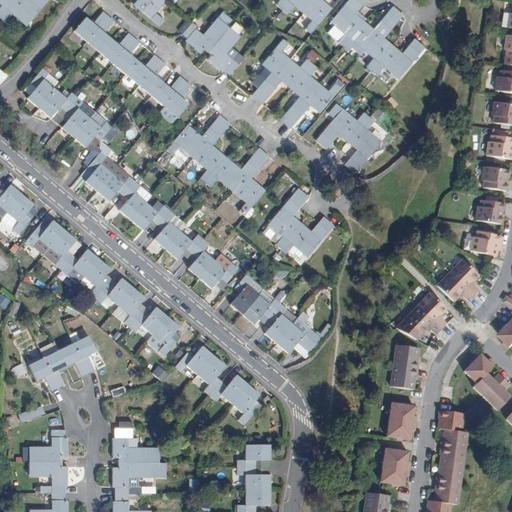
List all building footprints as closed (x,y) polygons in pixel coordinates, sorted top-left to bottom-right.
[(0,7),(0,14),(2,16),(15,0),(0,0),(4,4),(0,7)] [(15,0),(2,16),(8,21),(14,13),(28,24),(48,0),(15,0)] [(136,0),(134,3),(166,30),(170,25),(164,19),(171,10),(163,3),(159,0),(136,0)] [(279,0),(276,4),(282,9),(289,0),(279,0)] [(289,0),(282,9),(287,13),(294,5),(303,12),(312,0),(289,0)] [(312,0),(303,12),(312,20),(305,29),(311,34),(332,9),(323,0),(312,0)] [(342,46),(365,21),(355,13),(357,11),(365,0),(348,0),(330,21),(345,33),(338,42),(342,46)] [(398,11),(393,6),(373,29),(365,21),(342,46),(348,51),(356,43),(364,50),(398,11)] [(367,18),(357,11),(355,13),(365,21),(367,18)] [(385,38),(404,16),(398,11),(364,50),(373,58),(367,67),(372,71),(393,45),(385,38)] [(103,12),(101,12),(91,23),(84,18),(73,31),(87,43),(108,17),(103,12)] [(509,29),(511,29),(511,15),(504,14),(502,28),(509,29)] [(99,54),(111,40),(104,34),(114,23),(114,22),(108,17),(87,43),(99,54)] [(208,52),(228,27),(218,17),(203,34),(190,24),(181,34),(186,39),(185,41),(200,53),(204,49),(208,52)] [(224,71),(229,75),(238,65),(244,58),(231,46),(240,36),(228,27),(208,52),(211,55),(207,60),(222,73),(224,71)] [(112,64),(134,38),(129,34),(128,34),(118,46),(111,40),(99,54),(112,64)] [(125,75),(137,62),(129,55),(139,44),(139,43),(134,38),(112,64),(125,75)] [(257,99),(290,59),(281,52),(288,44),(282,38),(261,64),(270,72),(260,84),(251,95),(257,99)] [(425,47),(420,43),(415,38),(402,53),(393,45),(372,71),(377,76),(385,67),(398,79),(415,59),(425,47)] [(138,86),(160,60),(154,56),(153,56),(144,68),(137,62),(125,75),(138,86)] [(291,89),(312,63),(306,58),(299,67),(290,59),(257,99),(262,104),(281,81),(291,89)] [(151,97),(162,83),(155,77),(165,66),(165,65),(160,60),(138,86),(151,97)] [(286,124),(319,83),(311,76),(318,68),(312,63),(291,89),(300,96),(281,119),(286,124)] [(270,72),(261,64),(256,70),(261,74),(256,80),(260,84),(270,72)] [(28,97),(40,108),(61,82),(44,67),(32,82),(37,86),(31,94),(28,97)] [(511,94),(511,73),(501,72),(500,79),(498,79),(496,92),(511,94)] [(151,97),(164,108),(185,82),(179,77),(178,77),(169,89),(162,83),(151,97)] [(286,124),(291,127),(309,104),(320,113),(341,87),(336,83),(333,84),(328,79),(322,85),(319,83),(286,124)] [(32,82),(26,90),(31,94),(37,86),(32,82)] [(61,107),(67,111),(79,97),(61,82),(40,108),(52,117),(61,107)] [(180,99),(190,87),(190,86),(185,82),(164,108),(176,118),(187,105),(180,99)] [(75,137),(96,111),(79,97),(67,111),(71,115),(63,127),(75,137)] [(511,105),(492,103),(490,117),(492,117),(491,124),(511,126),(511,105)] [(348,143),(369,117),(364,113),(357,121),(342,109),(337,104),(328,114),(333,119),(316,140),(327,149),(338,135),(348,143)] [(61,107),(52,117),(52,118),(57,122),(67,111),(61,107)] [(67,111),(57,122),(63,127),(71,115),(67,111)] [(75,137),(86,146),(90,141),(95,135),(101,140),(114,126),(96,111),(75,137)] [(187,112),(182,118),(186,120),(191,115),(187,112)] [(192,158),(225,119),(220,115),(218,116),(201,136),(187,124),(166,150),(171,154),(175,149),(178,146),(192,158)] [(374,122),(369,117),(348,143),(356,150),(344,164),(355,173),(381,142),(367,130),(374,122)] [(205,183),(226,157),(212,145),(230,125),(230,123),(225,119),(192,158),(205,170),(199,178),(205,183)] [(95,135),(90,141),(96,146),(101,140),(95,135)] [(511,146),(511,139),(490,137),(488,143),(486,143),(484,156),(511,161),(511,159),(511,152),(511,153),(511,147),(511,146)] [(189,161),(192,158),(178,146),(175,149),(176,152),(186,161),(189,161)] [(218,180),(231,191),(264,153),(258,148),(257,149),(240,169),(226,157),(205,183),(210,188),(218,180)] [(91,163),(101,152),(100,151),(90,162),(91,163)] [(101,152),(91,163),(89,166),(94,171),(86,180),(85,182),(96,192),(112,173),(101,163),(107,157),(101,152)] [(251,178),(268,158),(269,157),(264,153),(231,191),(246,203),(239,212),(244,217),(266,191),(251,178)] [(94,171),(89,166),(81,175),(86,180),(94,171)] [(503,191),(506,192),(507,185),(505,185),(506,179),(508,179),(509,172),(484,168),(482,181),(484,182),(483,188),(503,191)] [(123,182),(112,173),(96,192),(108,201),(117,190),(123,195),(135,181),(128,175),(123,182)] [(152,195),(135,181),(123,195),(128,200),(119,210),(131,220),(146,201),(152,195)] [(0,218),(5,213),(21,195),(9,185),(5,190),(0,196),(0,195),(0,218)] [(281,249),(301,224),(292,216),(308,197),(298,188),(268,224),(282,236),(275,244),(281,249)] [(33,206),(21,195),(5,213),(16,223),(10,230),(16,234),(28,221),(23,216),(29,209),(33,206)] [(158,211),(146,201),(131,220),(143,230),(151,219),(157,224),(169,209),(164,205),(158,211)] [(503,212),(504,205),(501,204),(481,201),(480,208),(478,208),(476,221),(502,225),(503,218),(501,217),(501,212),(503,212)] [(29,209),(23,216),(28,221),(34,214),(29,209)] [(186,224),(169,209),(157,224),(163,229),(153,239),(166,250),(181,230),(186,224)] [(16,223),(5,213),(0,218),(0,220),(10,230),(16,223)] [(311,232),(301,224),(281,249),(286,253),(293,245),(307,257),(333,225),(323,216),(311,232)] [(151,219),(147,225),(152,229),(157,224),(151,219)] [(37,227),(42,231),(48,224),(43,220),(37,227)] [(48,249),(63,231),(51,221),(48,224),(42,231),(37,227),(25,241),(30,245),(37,239),(48,249)] [(163,229),(157,224),(152,229),(158,234),(163,229)] [(193,240),(181,230),(166,250),(177,259),(182,253),(186,248),(192,253),(204,239),(198,234),(193,240)] [(60,270),(71,256),(66,252),(72,244),(75,241),(63,231),(48,249),(42,256),(60,270)] [(498,244),(500,237),(475,231),(474,238),(472,238),(471,238),(464,237),(461,250),(468,251),(495,258),(497,250),(495,250),(497,243),(498,244)] [(503,242),(504,238),(500,237),(498,244),(497,243),(495,250),(497,250),(500,251),(501,245),(503,245),(503,242)] [(42,256),(48,249),(37,239),(30,245),(42,256)] [(209,243),(204,239),(192,253),(197,258),(193,263),(188,269),(200,278),(216,260),(204,250),(209,243)] [(66,252),(71,256),(78,248),(72,244),(66,252)] [(192,253),(186,248),(182,253),(187,258),(192,253)] [(71,256),(60,270),(65,274),(71,268),(83,278),(98,260),(86,250),(77,260),(71,256)] [(192,253),(187,258),(193,263),(197,258),(192,253)] [(221,253),(216,260),(200,278),(211,288),(221,277),(227,282),(238,268),(221,253)] [(98,260),(83,278),(77,285),(94,299),(106,285),(101,280),(105,275),(110,270),(98,260)] [(450,274),(473,296),(479,290),(472,284),(479,275),(463,261),(450,274)] [(242,314),(258,295),(246,285),(252,279),(245,274),(233,288),(239,293),(230,304),(242,314)] [(468,302),(473,296),(450,274),(437,287),(453,302),(460,295),(468,302)] [(110,279),(105,275),(101,280),(106,285),(110,279)] [(106,285),(94,299),(100,304),(105,297),(117,307),(132,289),(120,279),(116,284),(112,289),(106,285)] [(116,284),(110,279),(106,285),(112,289),(116,284)] [(132,289),(117,307),(128,316),(122,323),(128,328),(140,314),(135,309),(140,304),(144,299),(132,289)] [(446,310),(430,294),(417,307),(441,330),(446,324),(439,317),(446,310)] [(269,305),(258,295),(242,314),(254,324),(258,319),(263,313),(269,318),(281,304),(275,298),(269,305)] [(145,308),(140,304),(135,309),(140,314),(145,308)] [(287,308),(281,304),(269,318),(274,322),(269,328),(265,333),(277,343),(292,324),(281,315),(287,308)] [(441,330),(417,307),(396,330),(415,340),(428,328),(435,335),(441,330)] [(140,314),(128,328),(134,332),(140,325),(151,336),(166,318),(155,308),(150,313),(146,319),(140,314)] [(150,313),(145,308),(140,314),(146,319),(150,313)] [(269,318),(263,313),(258,319),(264,324),(269,318)] [(166,318),(151,336),(163,346),(157,353),(163,357),(175,343),(169,338),(172,334),(178,327),(166,318)] [(274,322),(269,318),(264,324),(269,328),(274,322)] [(298,318),(292,324),(277,343),(288,353),(293,348),(298,343),(311,353),(323,339),(310,328),(304,334),(299,330),(304,324),(298,318)] [(506,343),(504,345),(509,351),(511,347),(511,322),(499,336),(506,343)] [(86,374),(93,370),(87,356),(94,353),(88,337),(78,340),(75,333),(69,336),(72,344),(86,374)] [(169,338),(175,343),(179,339),(172,334),(169,338)] [(163,346),(151,336),(146,343),(157,353),(163,346)] [(311,353),(298,343),(293,348),(306,359),(311,353)] [(38,351),(42,358),(57,351),(53,344),(38,351)] [(79,377),(86,374),(72,344),(57,351),(64,367),(72,363),(74,366),(79,377)] [(394,365),(418,369),(419,361),(417,360),(418,348),(397,345),(394,365)] [(192,357),(186,352),(179,360),(174,367),(181,372),(187,365),(198,374),(213,357),(202,347),(192,357)] [(42,358),(56,388),(63,385),(58,374),(56,371),(64,367),(57,351),(42,358)] [(496,365),(490,360),(487,363),(480,356),(465,373),(476,384),(485,374),(486,375),(496,365)] [(213,357),(198,374),(210,384),(204,391),(209,396),(221,381),(216,377),(224,366),(213,357)] [(43,378),(50,391),(56,388),(42,358),(27,366),(22,368),(27,377),(31,375),(35,382),(43,378)] [(158,364),(150,374),(160,383),(169,373),(158,364)] [(417,376),(418,369),(394,365),(390,385),(412,389),(414,376),(417,376)] [(27,377),(22,368),(13,372),(18,381),(27,377)] [(492,381),(486,375),(485,374),(476,384),(472,387),(484,399),(503,379),(498,375),(492,381)] [(226,386),(227,386),(233,379),(227,375),(221,381),(226,386)] [(226,386),(221,381),(209,396),(215,401),(221,394),(232,403),(247,385),(235,376),(233,379),(227,386),(226,386)] [(503,379),(484,399),(496,411),(509,398),(502,391),(508,384),(503,379)] [(259,396),(247,385),(232,403),(244,413),(238,420),(243,425),(255,411),(250,407),(254,402),(259,396)] [(111,391),(113,398),(126,394),(124,387),(111,391)] [(259,407),(254,402),(250,407),(255,411),(259,407)] [(18,408),(20,418),(41,413),(39,404),(18,408)] [(389,422),(415,425),(416,417),(414,417),(415,408),(392,404),(389,422)] [(464,415),(451,412),(439,411),(438,420),(441,420),(440,430),(446,430),(461,433),(464,415)] [(114,438),(112,438),(112,458),(118,458),(117,463),(158,463),(159,449),(136,449),(136,438),(132,438),(132,430),(127,430),(128,421),(119,420),(119,427),(114,427),(114,438)] [(411,433),(414,433),(415,425),(389,422),(387,438),(410,441),(411,433)] [(467,434),(461,433),(446,430),(444,441),(442,441),(441,448),(464,452),(467,434)] [(67,457),(66,438),(64,439),(64,431),(50,431),(50,448),(28,449),(28,462),(60,463),(60,457),(67,457)] [(236,462),(236,470),(255,469),(254,462),(269,462),(269,446),(245,446),(245,462),(236,462)] [(462,470),(464,452),(441,448),(439,455),(441,456),(440,464),(440,467),(462,470)] [(409,469),(410,462),(406,461),(407,452),(384,449),(382,466),(409,469)] [(60,467),(60,463),(28,462),(28,477),(50,477),(50,494),(64,494),(64,487),(67,487),(66,467),(60,467)] [(150,463),(117,463),(118,468),(112,468),(112,487),(114,488),(114,495),(128,494),(128,478),(150,478),(150,463)] [(404,477),(408,477),(409,469),(382,466),(380,483),(399,485),(403,486),(404,477)] [(459,488),(462,470),(440,467),(439,477),(436,477),(435,484),(459,488)] [(246,478),(245,492),(269,492),(269,477),(255,476),(255,469),(236,470),(236,477),(246,478)] [(436,493),(435,503),(450,505),(457,505),(459,488),(435,484),(434,493),(436,493)] [(269,492),(245,492),(245,507),(236,507),(236,511),(254,511),(255,506),(269,507),(269,492)] [(365,493),(362,511),(387,511),(388,510),(386,509),(388,496),(365,493)] [(64,494),(50,494),(50,511),(29,511),(28,511),(66,511),(66,501),(64,501),(64,494)] [(127,511),(128,494),(114,495),(114,501),(112,502),(112,511),(127,511)] [(427,511),(449,511),(450,505),(435,503),(429,502),(427,511)]
